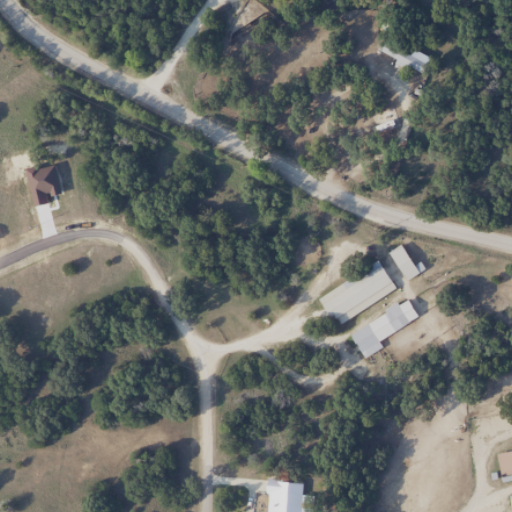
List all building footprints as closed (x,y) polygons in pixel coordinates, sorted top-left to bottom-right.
[(430,66),(388,42),(383,53),(424,77),(430,66)] [(55,159),(21,166),(29,208),(45,205),(43,192),(49,191),(50,195),(62,193),(55,159)] [(396,257),(415,286),(428,278),(409,249),(396,257)] [(326,304),(344,331),(405,292),(388,265),(326,304)] [(356,339),(373,365),(391,354),(386,346),(427,321),(416,303),(356,339)] [(503,477),(511,476),(511,451),(500,453),(503,477)] [(262,480),(262,492),(265,492),(263,511),(297,511),(300,483),(262,480)]
